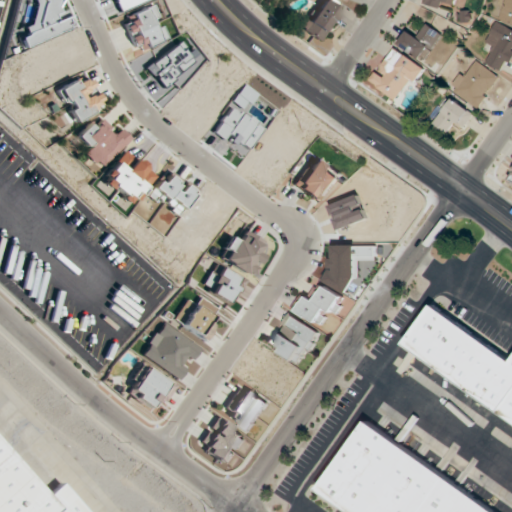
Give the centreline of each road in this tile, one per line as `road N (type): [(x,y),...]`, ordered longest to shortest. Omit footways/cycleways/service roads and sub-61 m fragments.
road 1 (residential): [(161,447),(297,245),(291,230),(151,121),(111,67),(79,0)]
road 2 (residential): [(511,119),(234,511)]
road 3 (secondary): [(511,227),(262,44),(216,0)]
road 4 (residential): [(0,308),(125,421),(249,511)]
